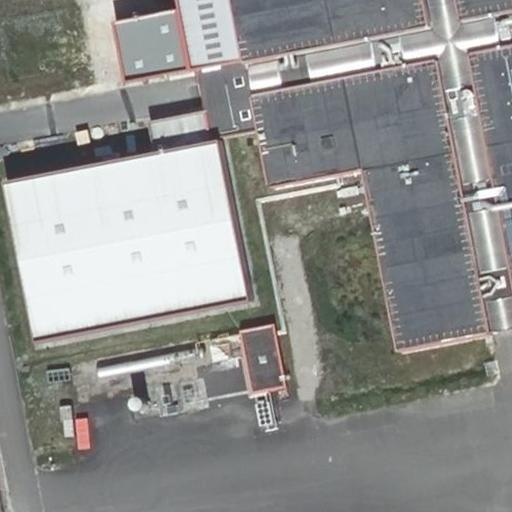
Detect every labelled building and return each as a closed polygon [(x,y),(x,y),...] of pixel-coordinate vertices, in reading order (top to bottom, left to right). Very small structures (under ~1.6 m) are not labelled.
[(241,0),(187,0),(199,60),(204,59),(211,97),(217,129),(232,126),(264,120),(241,0)] [(511,0),(241,0),(264,120),(274,177),(355,161),(397,347),(511,323),(511,0)] [(159,140),(0,169),(0,229),(20,336),(263,291),(232,126),(217,129),(211,97),(153,107),(159,140)] [(282,335),(251,341),(261,396),(292,390),(282,335)] [(237,343),(216,348),(220,364),(240,359),(237,343)]
